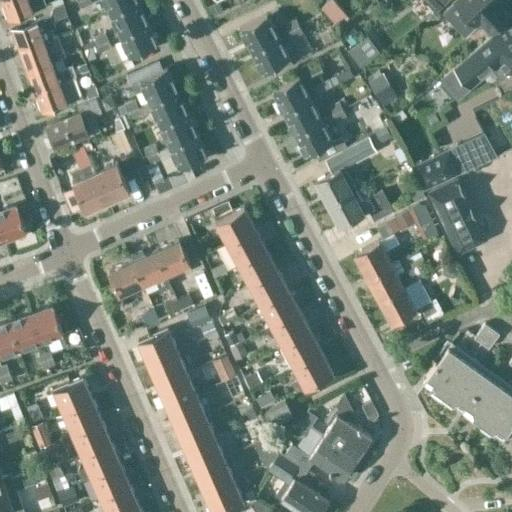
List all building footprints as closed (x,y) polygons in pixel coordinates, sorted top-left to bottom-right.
[(1,0),(8,17),(47,3),(45,0),(1,0)] [(104,0),(109,11),(133,0),(104,0)] [(147,21),(137,0),(133,0),(109,11),(119,33),(147,21)] [(328,0),(321,6),(334,22),(346,11),(336,0),(328,0)] [(453,0),(442,10),(464,33),(479,19),(491,30),(511,12),(500,0),(453,0)] [(12,28),(20,49),(45,40),(42,31),(56,26),(53,19),(68,14),(63,2),(52,6),(55,12),(12,28)] [(239,27),(250,49),(278,35),(267,13),(239,27)] [(285,22),(289,29),(299,24),(296,16),(285,22)] [(511,16),(442,76),(445,80),(445,79),(443,77),(454,67),(468,83),(496,59),(508,72),(511,68),(511,16)] [(157,43),(147,21),(119,33),(129,56),(157,43)] [(299,24),(289,29),(293,37),(303,31),(299,24)] [(93,35),(97,43),(108,38),(104,30),(93,35)] [(27,69),(52,60),(66,55),(59,35),(45,40),(20,49),(27,69)] [(289,57),(278,35),(250,49),(262,71),(289,57)] [(111,46),(108,38),(97,43),(101,51),(111,46)] [(329,68),(337,64),(328,48),(320,52),(329,68)] [(60,80),(56,69),(52,60),(27,69),(34,89),(60,80)] [(60,80),(76,74),(77,74),(72,63),(56,69),(60,80)] [(320,63),(309,68),(314,77),(324,71),(320,63)] [(143,86),(149,100),(177,87),(167,65),(131,81),(135,90),(143,86)] [(378,70),(366,77),(383,104),(396,96),(382,73),(381,74),(378,70)] [(67,101),(76,98),(83,96),(81,89),(76,74),(60,80),(67,101)] [(271,89),(282,111),(310,96),(298,74),(271,89)] [(67,101),(60,80),(34,89),(42,110),(67,101)] [(76,98),(76,102),(96,94),(103,110),(113,106),(107,93),(100,96),(100,93),(96,83),(82,89),(81,89),(83,96),(76,98)] [(187,109),(177,87),(149,100),(141,103),(122,112),(127,125),(136,121),(134,116),(153,108),(159,122),(187,109)] [(83,117),(94,113),(103,110),(96,94),(76,102),(79,111),(81,110),(83,117)] [(120,105),(122,112),(141,103),(137,96),(126,101),(119,105),(120,105)] [(282,111),(294,132),(321,118),(310,96),(282,111)] [(328,104),(332,112),(343,107),(339,99),(328,104)] [(347,114),(343,107),(332,112),(336,120),(347,114)] [(187,109),(159,122),(169,144),(196,132),(187,109)] [(94,113),(83,117),(81,110),(79,111),(47,123),(55,145),(100,128),(94,113)] [(494,114),(482,119),(489,135),(501,131),(494,114)] [(333,140),(321,118),(294,132),(305,154),(314,150),(333,140)] [(207,154),(196,132),(169,144),(158,149),(147,154),(151,161),(161,157),(161,158),(173,153),(179,167),(207,154)] [(333,140),(314,150),(318,158),(346,144),(342,135),(333,140)] [(333,169),(340,165),(341,166),(376,147),(370,135),(327,158),(333,169)] [(158,149),(155,141),(144,146),(147,154),(158,149)] [(460,142),(412,163),(423,187),(471,165),(460,142)] [(126,174),(137,172),(132,147),(121,150),(126,174)] [(129,189),(128,187),(117,161),(95,171),(107,198),(129,189)] [(327,200),(352,187),(358,184),(353,176),(348,179),(341,166),(340,165),(333,169),(316,178),(327,200)] [(107,198),(95,171),(73,180),(85,208),(107,198)] [(486,238),(485,235),(459,179),(458,179),(457,177),(429,190),(458,251),(486,238)] [(74,184),(62,190),(70,209),(83,203),(74,184)] [(352,187),(327,200),(339,223),(364,210),(359,201),(352,187)] [(382,188),(370,195),(375,205),(368,209),(374,220),(394,209),(382,188)] [(370,195),(359,201),(364,210),(365,211),(368,209),(375,205),(370,195)] [(16,203),(0,209),(0,226),(4,239),(26,231),(16,203)] [(217,220),(228,242),(255,227),(244,206),(217,220)] [(382,237),(394,231),(388,220),(377,226),(382,237)] [(255,227),(228,242),(239,262),(267,247),(255,227)] [(155,248),(166,273),(189,263),(178,238),(155,248)] [(208,238),(200,241),(205,253),(213,250),(208,238)] [(354,251),(367,274),(391,261),(379,238),(354,251)] [(239,262),(251,282),(278,268),(267,247),(239,262)] [(171,285),(166,273),(155,248),(144,253),(142,249),(132,253),(134,257),(132,258),(143,283),(155,278),(160,289),(171,285)] [(407,253),(391,261),(367,274),(379,297),(403,283),(397,272),(422,259),(417,249),(408,254),(407,253)] [(143,283),(132,258),(109,269),(119,293),(143,283)] [(226,260),(212,268),(216,275),(230,267),(226,260)] [(278,268),(251,282),(262,303),(289,288),(278,268)] [(403,283),(379,297),(391,319),(415,306),(403,283)] [(300,309),(289,288),(262,303),(273,323),(300,309)] [(177,297),(181,307),(193,302),(189,292),(177,297)] [(169,312),(181,307),(177,297),(165,302),(169,312)] [(430,298),(419,304),(426,315),(436,309),(430,298)] [(30,312),(40,340),(43,347),(38,349),(41,357),(52,353),(51,349),(66,344),(52,304),(30,312)] [(142,313),(146,322),(159,317),(155,307),(142,313)] [(300,309),(273,323),(284,344),(311,329),(300,309)] [(30,312),(9,320),(19,347),(40,340),(30,312)] [(9,320),(0,322),(0,353),(19,347),(9,320)] [(484,321),(479,328),(486,334),(492,326),(484,321)] [(139,338),(149,360),(178,348),(168,326),(139,338)] [(492,326),(486,334),(494,339),(499,332),(492,326)] [(474,336),(481,341),(486,334),(479,328),(474,336)] [(322,350),(311,329),(284,344),(295,364),(322,350)] [(486,334),(481,341),(488,346),(494,339),(486,334)] [(217,369),(232,365),(225,344),(210,349),(217,369)] [(511,390),(448,344),(426,374),(433,379),(434,385),(433,386),(443,393),(452,400),(454,399),(459,398),(472,407),(474,413),(472,415),(482,422),(492,429),(493,427),(499,427),(506,431),(511,420),(511,390)] [(178,348),(149,360),(158,382),(187,369),(178,348)] [(334,371),(322,350),(295,364),(301,376),(292,381),(297,391),(334,371)] [(52,353),(41,357),(44,366),(55,362),(52,353)] [(0,364),(0,373),(9,370),(6,362),(0,364)] [(196,391),(187,369),(158,382),(167,403),(196,391)] [(9,370),(0,373),(0,379),(1,382),(12,378),(9,370)] [(55,388),(64,410),(93,398),(83,376),(55,388)] [(322,432),(357,455),(371,434),(347,418),(352,410),(342,390),(323,419),(328,422),(322,432)] [(196,391),(167,403),(177,425),(206,412),(196,391)] [(93,398),(64,410),(74,431),(102,419),(93,398)] [(272,423),(292,412),(285,399),(265,410),(272,423)] [(215,434),(206,412),(177,425),(186,446),(215,434)] [(44,419),(32,424),(41,445),(53,440),(44,419)] [(74,431),(83,453),(111,441),(102,419),(74,431)] [(13,439),(22,436),(17,423),(8,426),(13,439)] [(0,439),(1,443),(13,439),(8,426),(0,429),(0,439)] [(343,477),(357,455),(322,432),(308,453),(292,442),(284,452),(308,469),(314,458),(343,477)] [(224,455),(215,434),(186,446),(195,468),(224,455)] [(111,441),(83,453),(92,474),(121,462),(111,441)] [(301,480),(308,469),(284,452),(280,449),(267,468),(285,479),(275,495),(279,498),(300,511),(319,511),(329,498),(301,480)] [(224,455),(195,468),(204,489),(233,476),(224,455)] [(92,474),(101,496),(130,483),(121,462),(92,474)] [(0,468),(0,487),(15,482),(11,471),(2,475),(0,468)] [(36,474),(16,482),(18,487),(38,479),(36,474)] [(55,482),(62,500),(80,493),(73,475),(55,482)] [(243,499),(233,476),(204,489),(214,511),(243,499)] [(25,511),(15,482),(0,487),(0,511),(25,511)] [(130,483),(101,496),(108,511),(122,511),(139,505),(130,483)]
